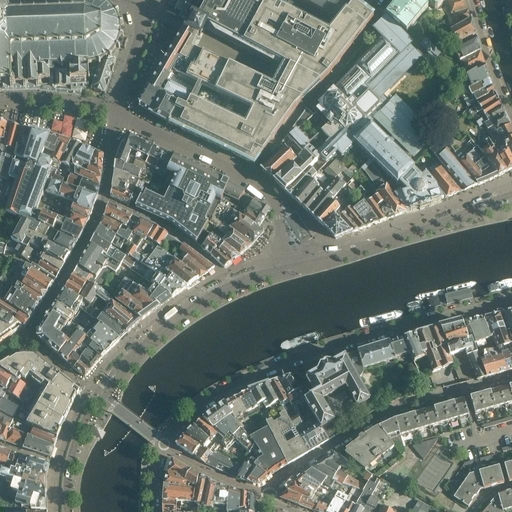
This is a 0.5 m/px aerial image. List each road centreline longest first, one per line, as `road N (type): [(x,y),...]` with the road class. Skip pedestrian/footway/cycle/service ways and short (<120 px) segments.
road 1 (residential): [(511,298),(254,374),(187,416),(163,444)]
road 2 (residential): [(228,285),(150,337),(95,394),(73,443),(65,511)]
road 3 (residential): [(267,496),(300,465),(391,411),(511,375)]
road 4 (residential): [(511,193),(285,266)]
road 5 (residential): [(228,285),(218,267),(161,224),(104,198)]
road 6 (residential): [(471,0),(511,116)]
